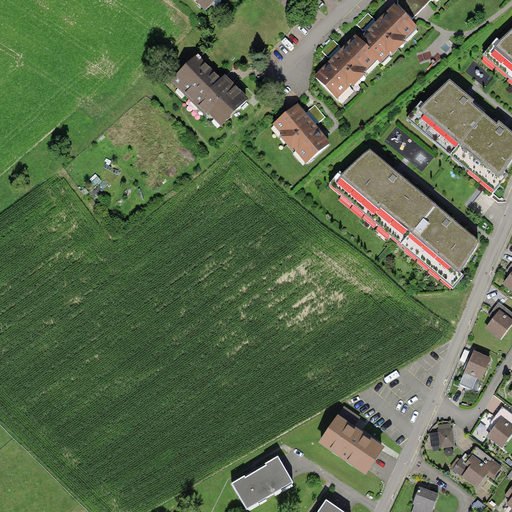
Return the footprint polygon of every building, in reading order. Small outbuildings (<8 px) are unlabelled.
[(189,0),(205,15),(220,0),(189,0)] [(419,33),(397,8),(360,41),(379,63),(383,67),(419,33)] [(375,19),(369,13),(358,23),(364,29),(375,19)] [(511,33),(488,53),(511,74),(511,33)] [(360,41),(358,40),(317,79),(346,108),(358,97),(351,90),(379,63),(360,41)] [(340,47),(335,41),(324,50),(329,56),(340,47)] [(221,80),(199,57),(174,81),(221,128),(248,101),(224,77),(221,80)] [(490,118),(450,83),(415,124),(454,157),(490,118)] [(330,145),(298,106),(275,125),(306,164),(330,145)] [(316,106),(310,111),(320,123),(326,119),(316,106)] [(511,166),(511,137),(490,118),(454,157),(495,191),(511,166)] [(429,201),(371,154),(332,192),(396,243),(429,201)] [(484,246),(429,201),(396,243),(454,290),(484,246)] [(489,315),(494,320),(486,329),(501,342),(511,328),(511,311),(500,302),(489,315)] [(468,371),(462,383),(478,391),(493,359),(474,350),(469,362),(466,360),(462,368),(468,371)] [(511,413),(504,408),(492,423),(496,427),(487,438),(503,451),(511,439),(511,413)] [(339,421),(321,447),(363,476),(381,450),(339,421)] [(455,428),(440,430),(442,447),(457,445),(455,428)] [(496,477),(503,469),(477,449),(472,455),(471,455),(466,462),(459,457),(450,468),(463,479),(464,477),(479,489),(491,474),(496,477)] [(279,458),(231,485),(246,511),(294,484),(279,458)] [(434,511),(440,495),(421,489),(412,511),(434,511)] [(340,511),(327,503),(321,511),(340,511)]
